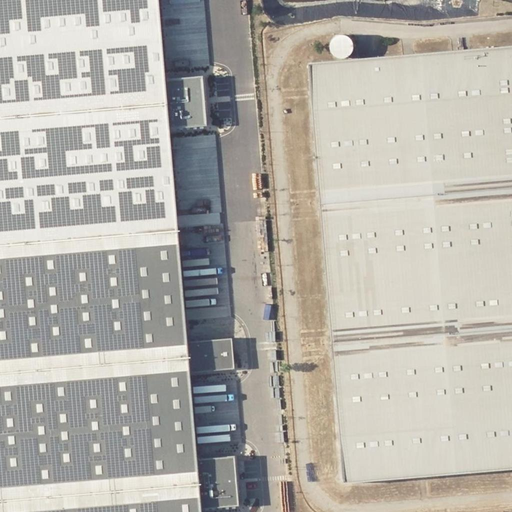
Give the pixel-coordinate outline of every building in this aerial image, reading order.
[(0,0),(0,511),(202,511),(202,508),(197,459),(190,371),(187,342),(169,128),(165,80),(158,0),(0,0)] [(334,59),(338,59),(342,59),(346,58),(349,56),(352,53),(353,49),(354,45),(352,41),(350,38),(347,35),(342,34),(338,34),(334,36),(331,39),(329,42),(328,47),(329,51),(331,54),(334,59)] [(333,61),(308,63),(331,333),(344,485),(418,478),(427,478),(511,470),(511,45),(472,49),(451,51),(417,54),(402,56),(376,58),(333,61)] [(165,80),(169,128),(206,126),(202,77),(165,80)] [(187,342),(190,371),(234,368),(231,339),(187,342)] [(197,459),(202,508),(239,505),(235,456),(197,459)]
